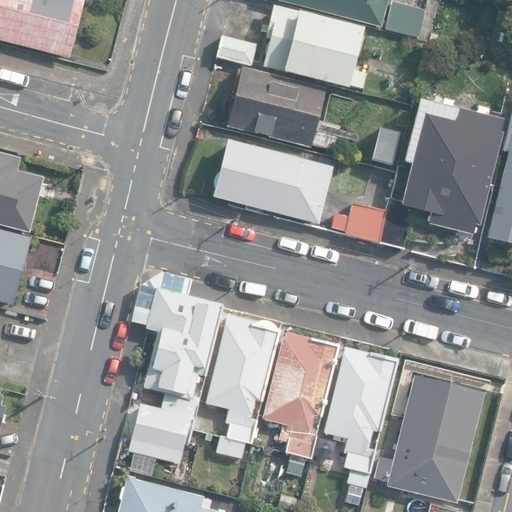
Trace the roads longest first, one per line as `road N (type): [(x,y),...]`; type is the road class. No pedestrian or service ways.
road 1 (residential): [(119,230),(511,329)]
road 2 (secondary): [(119,230),(50,511)]
road 3 (secondary): [(175,0),(141,143)]
road 4 (residential): [(141,143),(0,103)]
